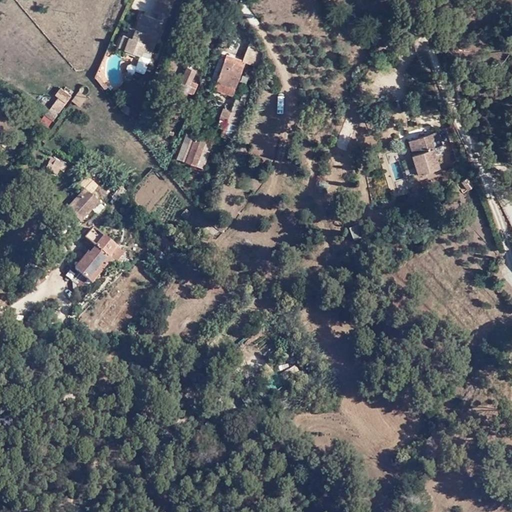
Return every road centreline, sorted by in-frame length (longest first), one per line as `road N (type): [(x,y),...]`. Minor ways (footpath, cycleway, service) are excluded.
road 1 (residential): [(173,511),(156,441),(128,392),(77,372),(0,366)]
road 2 (unclassified): [(511,170),(474,144),(419,0)]
road 3 (unclassified): [(238,0),(257,21),(287,89),(283,152),(270,180)]
road 4 (unclassified): [(270,180),(247,218),(253,233),(273,232),(282,217),(274,195)]
